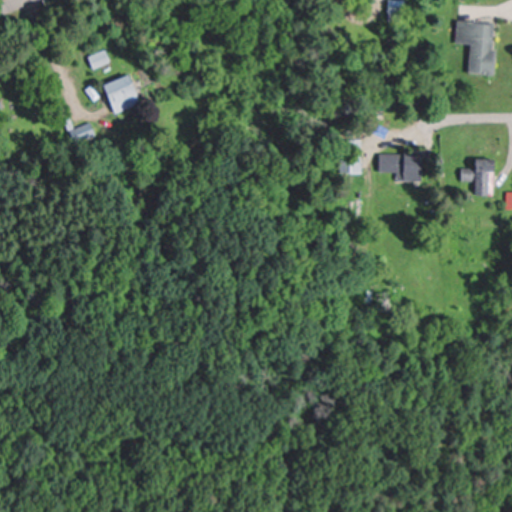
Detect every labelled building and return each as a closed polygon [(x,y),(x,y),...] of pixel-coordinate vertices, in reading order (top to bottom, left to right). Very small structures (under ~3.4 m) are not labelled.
[(491,20),(455,20),(455,43),(466,43),(466,73),(491,73),(491,20)] [(89,56),(90,61),(106,56),(104,52),(89,56)] [(102,83),(110,112),(137,105),(129,75),(102,83)] [(402,193),(419,193),(419,151),(380,151),(380,173),(401,173),(402,193)] [(491,181),(491,159),(469,159),(469,181),(491,181)]
